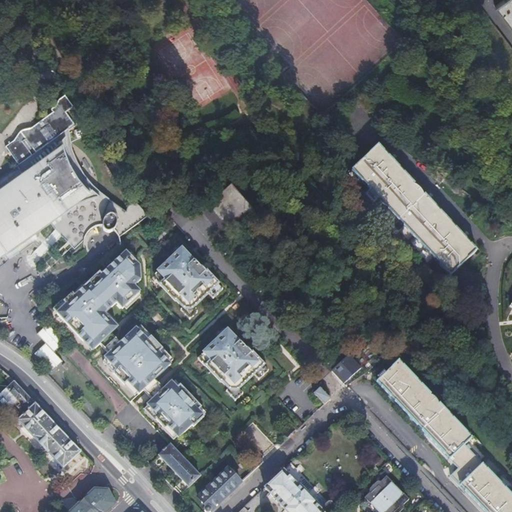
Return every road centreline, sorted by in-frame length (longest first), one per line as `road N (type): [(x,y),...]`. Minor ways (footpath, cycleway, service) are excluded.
road 1 (residential): [(344,395),(170,210)]
road 2 (secondary): [(0,353),(144,493)]
road 3 (residential): [(220,511),(344,395)]
road 4 (residential): [(450,511),(344,395)]
